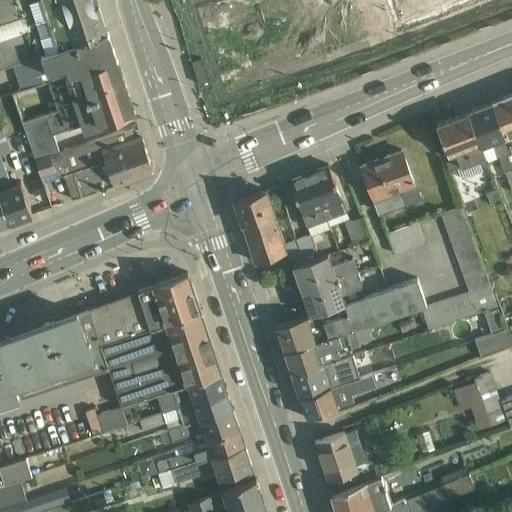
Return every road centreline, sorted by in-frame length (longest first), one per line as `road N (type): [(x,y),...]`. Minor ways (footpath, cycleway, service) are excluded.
road 1 (primary): [(304,511),(194,183)]
road 2 (secondary): [(0,275),(144,217),(194,183)]
road 3 (primary): [(194,183),(132,0)]
road 4 (secondary): [(511,47),(346,111)]
road 5 (secondary): [(194,183),(346,111)]
